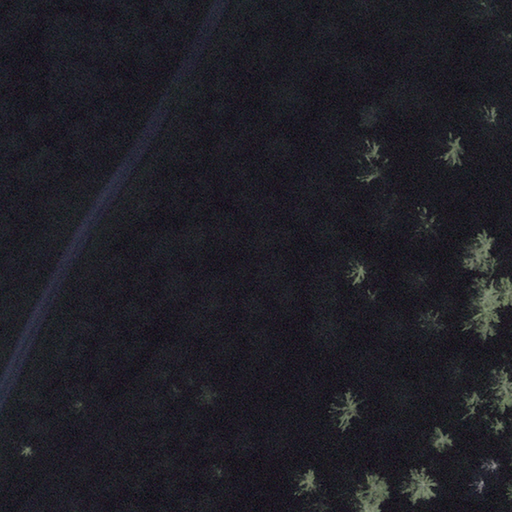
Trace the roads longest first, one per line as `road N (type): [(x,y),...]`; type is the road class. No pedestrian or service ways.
road 1 (track): [(31,511),(227,265),(473,0)]
road 2 (track): [(0,395),(42,305),(221,0)]
